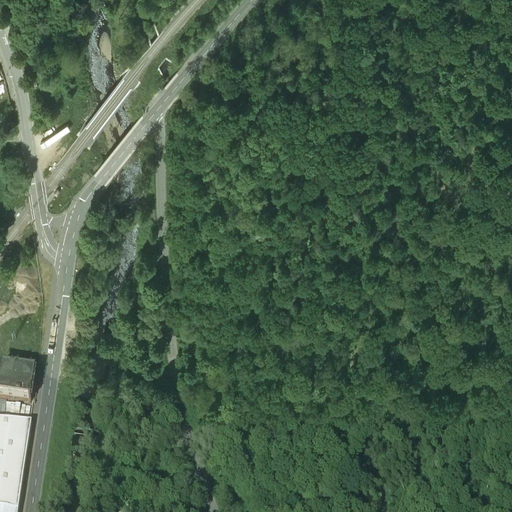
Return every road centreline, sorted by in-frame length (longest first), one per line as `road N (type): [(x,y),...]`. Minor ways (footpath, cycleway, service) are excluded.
road 1 (track): [(511,118),(478,133),(465,187),(381,294),(326,335),(313,445),(341,511)]
road 2 (residential): [(157,112),(172,385),(214,511)]
road 3 (secondary): [(29,511),(65,256)]
road 4 (secondary): [(42,221),(25,105),(0,33)]
road 5 (secondary): [(157,112),(253,0)]
road 6 (secondary): [(80,206),(157,112)]
